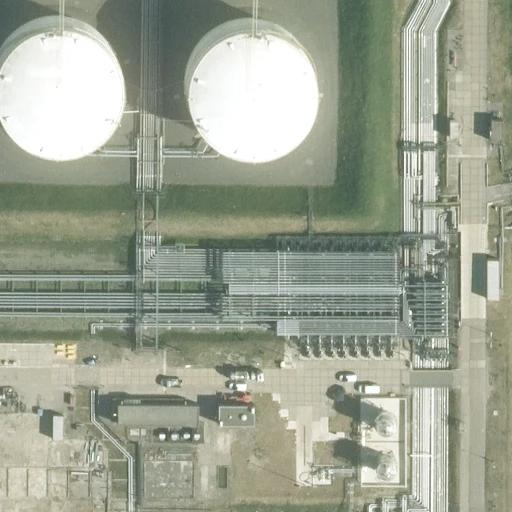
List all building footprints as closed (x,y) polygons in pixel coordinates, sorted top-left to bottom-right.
[(30,21),(26,23),(22,25),(19,27),(16,29),(13,32),(10,34),(7,37),(5,40),(2,44),(0,47),(0,112),(1,114),(3,117),(5,120),(8,123),(11,126),(14,129),(17,131),(20,134),(24,136),(27,138),(31,139),(37,141),(42,143),(46,143),(50,144),(52,144),(58,144),(62,144),(66,143),(70,142),(74,141),(78,140),(82,138),(87,135),(91,133),(94,131),(97,128),(100,126),(103,123),(105,120),(108,116),(110,113),(112,109),(114,106),(115,102),(117,98),(118,94),(118,90),(119,88),(119,84),(119,80),(119,76),(119,72),(118,66),(117,62),(116,58),(114,55),(113,53),(112,49),(108,44),(105,39),(102,36),(99,33),(96,31),(91,27),(88,25),(84,23),(81,21),(79,20),(75,19),(71,18),(67,17),(63,16),(59,16),(53,16),(47,16),(43,17),(39,18),(33,19),(30,21)] [(306,54),(305,52),(304,51),(302,47),(301,45),(298,42),(296,39),(292,35),(289,32),(284,28),(278,25),(273,23),(267,21),(261,19),(257,18),(251,18),(247,18),(241,18),(235,19),(230,20),(226,22),(220,24),(215,27),(210,30),(207,33),(205,34),(201,38),(198,41),(195,46),(191,51),(190,55),(188,59),(187,61),(186,65),(186,66),(185,68),(184,72),(184,76),(184,80),(184,82),(184,89),(184,91),(185,95),(186,98),(187,102),(189,108),(191,112),(193,115),(195,119),(198,122),(202,126),(205,129),(208,132),(213,135),(218,138),(221,140),(225,142),(229,143),(233,144),(239,145),(245,146),(249,146),(253,146),(259,145),(263,144),(266,143),(270,142),(274,140),(279,138),(283,136),(285,135),(288,132),(291,130),(294,127),(296,124),(300,119),(302,116),(304,112),(305,110),(307,107),(308,103),(310,99),(311,93),(312,89),(312,85),(312,79),(312,77),(312,73),(311,69),(310,65),(309,62),(307,58),(306,54)] [(502,141),(502,119),(490,119),(490,140),(502,141)] [(197,423),(197,403),(117,403),(117,423),(197,423)] [(253,424),(253,404),(217,403),(217,423),(253,424)] [(150,438),(150,428),(126,428),(126,437),(150,438)]
